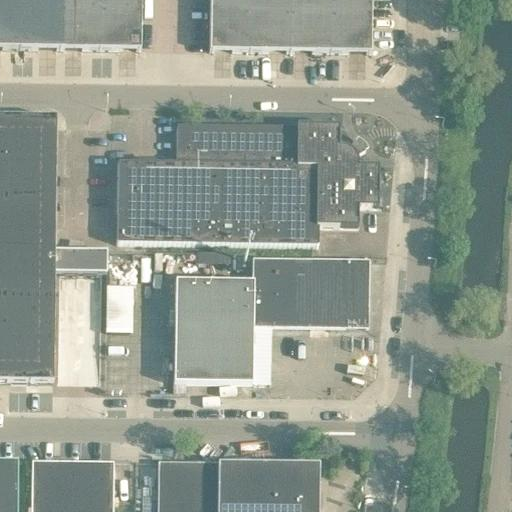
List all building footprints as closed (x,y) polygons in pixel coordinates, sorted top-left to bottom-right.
[(140,0),(0,0),(0,50),(140,52),(140,0)] [(369,55),(370,0),(209,0),(209,53),(369,55)] [(0,384),(52,386),(55,119),(0,118),(0,384)] [(117,167),(116,244),(116,245),(117,246),(118,246),(315,249),(316,249),(317,248),(317,247),(317,230),(357,230),(357,210),(377,210),(378,168),(358,168),(357,165),(357,161),(355,158),(353,155),(351,153),(348,150),(345,149),(342,148),(338,148),(338,128),(296,127),(296,129),(178,127),(177,127),(176,128),(176,129),(175,165),(119,164),(118,165),(117,165),(117,167)] [(251,284),(174,283),(173,386),(251,387),(252,331),(367,332),(368,263),(251,262),(251,284)] [(108,286),(107,333),(133,333),(134,286),(108,286)] [(0,511),(16,511),(17,462),(0,462),(0,511)] [(30,511),(112,511),(113,464),(31,463),(30,511)] [(156,511),(317,511),(318,509),(318,496),(318,467),(157,465),(156,511)]
